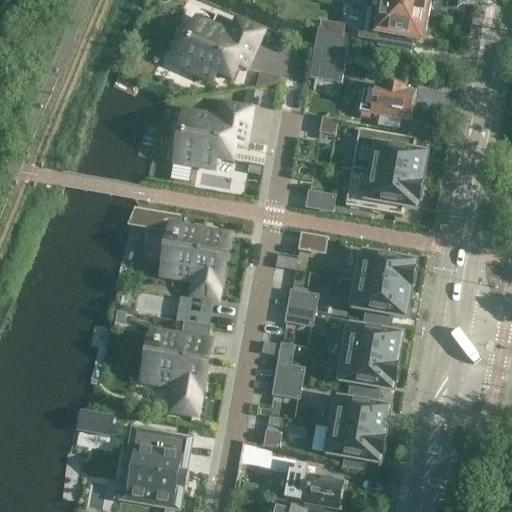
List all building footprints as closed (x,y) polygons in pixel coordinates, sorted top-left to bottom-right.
[(379,0),(377,10),(429,19),(431,6),(428,6),(429,0),(379,0)] [(426,32),(429,19),(377,10),(374,26),(378,27),(376,36),(414,43),(421,44),(424,32),(426,32)] [(246,71),(262,34),(237,23),(231,36),(200,22),(179,69),(213,84),(217,75),(231,81),(238,67),(246,71)] [(321,23),(319,31),(350,43),(351,39),(344,36),(345,27),(321,23)] [(315,50),(309,80),(342,85),(349,43),(318,31),(315,50)] [(361,113),(411,122),(416,95),(407,93),(407,92),(376,86),(375,94),(365,92),(363,105),(361,113)] [(232,164),(235,148),(244,150),(251,111),(224,106),(221,120),(188,114),(179,164),(215,171),(217,161),(232,164)] [(323,120),(320,135),(335,138),(338,123),(323,120)] [(416,139),(360,130),(353,170),(422,182),(426,160),(413,158),(416,139)] [(421,188),(422,182),(353,170),(346,207),(403,217),(406,201),(419,204),(419,200),(421,200),(424,188),(421,188)] [(310,194),(307,210),(332,214),(335,199),(310,194)] [(217,302),(226,253),(224,253),(227,237),(180,229),(171,279),(195,283),(192,298),(217,302)] [(302,236),(299,252),(311,254),(314,238),(302,236)] [(363,266),(356,265),(353,283),(411,293),(412,288),(414,288),(416,276),(414,275),(415,272),(402,269),(403,263),(395,262),(395,261),(380,258),(380,259),(364,256),(363,266)] [(407,315),(411,293),(353,283),(348,311),(366,314),(365,323),(391,327),(394,313),(407,315)] [(292,294),(289,309),(315,314),(318,299),(292,294)] [(182,300),(178,323),(184,325),(188,325),(198,327),(200,315),(190,313),(192,301),(182,300)] [(289,309),(286,324),(312,329),(315,314),(289,309)] [(389,342),(391,327),(365,323),(363,331),(345,328),(340,356),(398,366),(402,344),(389,342)] [(177,414),(196,417),(204,378),(205,378),(211,343),(186,339),(162,335),(153,385),(181,390),(177,414)] [(397,372),(398,366),(340,356),(336,384),(351,387),(349,395),(379,400),(381,386),(394,388),(395,384),(397,384),(399,372),(397,372)] [(279,367),(276,382),(302,386),(304,372),(279,367)] [(276,382),(273,397),(299,401),(302,386),(276,382)] [(376,415),(379,400),(349,395),(348,403),(333,401),(328,429),(385,439),(389,417),(376,415)] [(82,413),(79,432),(109,438),(112,419),(86,414),(82,413)] [(328,429),(323,457),(345,461),(343,470),(366,474),(367,465),(368,463),(369,458),(378,460),(381,461),(382,457),(384,457),(386,445),(384,445),(385,439),(328,429)] [(266,433),(264,448),(279,451),(282,436),(266,433)] [(128,500),(173,508),(180,470),(187,472),(192,441),(167,436),(166,440),(139,435),(128,500)] [(275,468),(294,472),(296,462),(277,458),(275,468)] [(285,502),(340,511),(340,508),(343,509),(345,499),(342,498),(345,486),(322,482),(322,480),(306,477),(308,467),(296,464),(294,474),(290,474),(285,502)]
